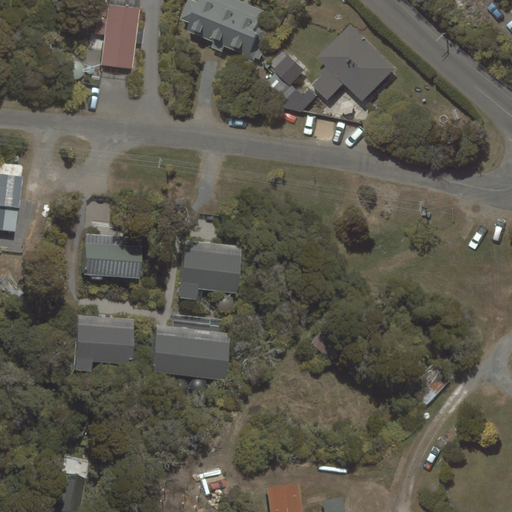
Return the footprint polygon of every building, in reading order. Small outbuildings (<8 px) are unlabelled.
[(278,16),(238,0),(200,0),(199,3),(191,0),(187,0),(180,18),(190,23),(187,31),(260,60),(278,16)] [(133,70),(140,8),(108,5),(101,66),(133,70)] [(349,25),(317,58),(362,101),(394,68),(349,25)] [(290,84),(303,70),(282,49),(269,63),(290,84)] [(327,99),(342,84),(325,67),(319,73),(321,76),(312,84),(327,99)] [(316,96),(309,89),(303,96),(274,74),(256,88),(273,106),(302,111),(316,96)] [(0,229),(15,232),(22,177),(0,174),(0,229)] [(140,278),(143,238),(86,234),(83,274),(140,278)] [(241,250),(186,244),(180,297),(197,299),(198,288),(237,293),(241,250)] [(133,364),(136,328),(77,324),(74,370),(91,371),(92,361),(133,364)] [(231,342),(157,334),(153,371),(226,379),(231,342)] [(80,511),(88,479),(64,474),(56,511),(58,511),(80,511)] [(267,491),(270,511),(301,511),(296,486),(267,491)]
